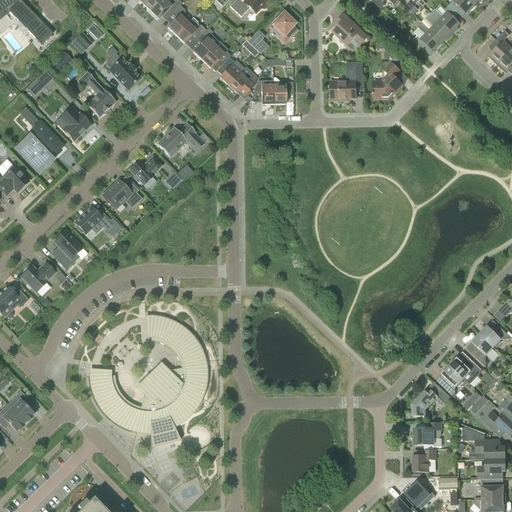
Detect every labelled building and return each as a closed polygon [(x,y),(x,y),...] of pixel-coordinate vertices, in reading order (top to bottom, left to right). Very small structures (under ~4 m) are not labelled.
[(19,18),(25,25),(30,19),(12,2),(10,4),(7,0),(0,0),(0,12),(12,25),(19,18)] [(149,13),(161,0),(142,0),(139,3),(149,13)] [(172,15),(179,7),(181,5),(176,0),(171,0),(167,5),(161,0),(149,13),(158,21),(168,11),(172,15)] [(269,0),(237,0),(229,9),(240,19),(249,10),(255,16),(260,10),(264,10),(264,5),(269,0)] [(387,0),(394,6),(398,1),(396,0),(373,0),(372,2),(380,10),(385,6),(382,3),(384,0),(387,0)] [(466,14),(475,4),(469,0),(454,0),(453,2),(466,14)] [(187,25),(183,20),(185,18),(184,12),(179,7),(172,15),(177,19),(167,30),(175,38),(187,25)] [(430,14),(451,34),(460,24),(450,15),(445,19),(435,9),(430,14)] [(284,46),(292,37),(288,33),(295,26),(283,14),(271,26),(273,28),(269,32),(284,46)] [(442,43),(451,34),(430,14),(422,23),(442,43)] [(360,46),(367,39),(343,16),(338,21),(341,24),(332,33),(347,47),(354,40),(360,46)] [(198,40),(205,32),(200,27),(197,27),(197,24),(192,19),(187,25),(175,38),(183,46),(193,35),(198,40)] [(434,52),(442,43),(422,23),(417,28),(419,29),(414,34),(417,37),(413,41),(424,51),(428,47),(434,52)] [(34,40),(41,46),(52,35),(46,28),(34,40)] [(201,63),(215,48),(215,47),(219,43),(211,36),(212,34),(208,30),(205,32),(198,40),(202,44),(193,54),(201,63)] [(498,64),(510,51),(502,43),(509,36),(504,32),(495,42),(499,46),(489,56),(498,64)] [(86,50),(92,45),(82,34),(75,39),(86,50)] [(254,51),(261,43),(254,36),(247,44),(254,51)] [(221,68),(224,65),(229,59),(231,58),(226,54),(224,56),(215,48),(201,63),(210,71),(216,64),(221,68)] [(511,52),(510,51),(498,64),(507,72),(511,66),(511,52)] [(57,75),(71,61),(63,53),(49,66),(57,75)] [(121,61),(116,55),(105,65),(110,70),(109,72),(127,91),(141,79),(134,72),(135,71),(131,67),(130,67),(122,59),(121,61)] [(227,87),(240,75),(239,74),(244,69),(236,62),(234,64),(229,59),(224,65),(228,70),(219,80),(227,87)] [(330,103),(342,103),(342,101),(356,100),(356,79),(362,79),(362,63),(346,64),(346,83),(330,83),(330,103)] [(374,101),(389,101),(403,86),(395,79),(400,73),(391,64),(384,71),(388,75),(381,82),(373,83),(374,101)] [(103,91),(93,81),(94,81),(87,74),(77,83),(84,90),(88,86),(98,96),(87,107),(98,119),(104,113),(104,114),(109,109),(115,103),(103,91)] [(240,75),(227,87),(236,95),(248,83),(253,88),(256,82),(249,75),(245,80),(240,75)] [(273,79),(273,82),(273,107),(285,106),(285,88),(286,88),(286,83),(279,83),(275,79),(273,79)] [(261,107),(273,107),(273,82),(258,83),(254,93),(261,93),(261,107)] [(28,91),(34,97),(42,90),(36,83),(28,91)] [(78,116),(71,109),(59,120),(66,127),(62,130),(73,142),(80,136),(84,133),(84,132),(90,126),(79,114),(78,116)] [(54,155),(62,148),(39,123),(31,131),(35,135),(18,152),(32,167),(37,163),(41,168),(51,159),(46,154),(50,150),(54,155)] [(157,145),(169,159),(170,159),(170,158),(186,143),(196,153),(204,145),(198,138),(195,135),(196,134),(187,125),(186,125),(187,126),(178,134),(174,129),(173,129),(174,130),(157,145)] [(161,167),(152,158),(144,166),(139,162),(129,172),(134,177),(132,178),(138,184),(139,182),(143,186),(153,177),(152,176),(161,167)] [(187,165),(177,173),(183,181),(192,173),(187,165)] [(0,178),(0,190),(5,196),(13,189),(17,194),(28,183),(21,175),(13,168),(8,173),(2,178),(4,180),(2,181),(0,178)] [(171,190),(180,181),(173,173),(164,182),(171,190)] [(129,193),(119,182),(102,198),(114,211),(128,198),(135,206),(141,200),(131,190),(129,193)] [(90,209),(74,224),(77,227),(75,228),(81,234),(82,233),(85,236),(91,230),(99,222),(104,227),(114,238),(123,229),(113,218),(111,219),(109,222),(101,213),(98,215),(91,208),(90,209)] [(65,272),(79,259),(76,256),(82,250),(65,232),(54,243),(63,253),(55,261),(65,272)] [(54,274),(45,265),(37,273),(32,267),(30,269),(29,268),(28,268),(24,271),(24,273),(25,274),(20,278),(36,294),(47,283),(46,282),(54,274)] [(70,283),(73,279),(69,275),(65,279),(70,283)] [(14,295),(7,288),(0,294),(0,313),(1,314),(8,307),(12,311),(17,306),(20,309),(28,301),(18,292),(14,295)] [(511,302),(511,303),(509,300),(502,308),(508,313),(511,309),(511,302)] [(37,316),(42,311),(38,306),(33,311),(37,316)] [(197,346),(196,343),(192,339),(188,334),(186,332),(181,328),(176,325),(173,324),(171,323),(169,322),(166,321),(160,319),(154,318),(145,318),(145,320),(145,324),(146,336),(151,336),(151,338),(156,339),(155,342),(155,343),(159,344),(163,346),(167,348),(171,351),(174,354),(176,358),(178,361),(180,366),(181,370),(168,372),(161,365),(160,366),(157,369),(156,370),(153,373),(152,374),(149,377),(148,377),(145,380),(145,381),(141,384),(141,385),(138,388),(137,389),(143,396),(140,409),(137,408),(132,406),(129,404),(125,401),(122,398),(120,394),(117,390),(116,386),(115,381),(114,381),(114,382),(110,382),(110,377),(90,378),(90,380),(91,386),(92,392),(93,395),(94,397),(95,399),(96,402),(99,407),(103,412),(105,414),(109,419),(114,423),(116,424),(118,425),(118,426),(120,427),(123,428),(128,430),(134,432),(136,432),(137,430),(138,430),(143,431),(149,431),(151,431),(157,431),(158,433),(158,437),(159,439),(159,443),(160,446),(168,444),(171,443),(178,440),(179,442),(179,441),(178,439),(177,437),(175,431),(174,430),(173,428),(174,428),(179,425),(184,421),(186,419),(188,418),(188,417),(190,416),(192,414),(195,409),(199,404),(200,401),(202,395),(204,390),(205,387),(205,385),(205,384),(205,382),(206,379),(206,373),(205,367),(205,364),(203,358),(201,353),(200,350),(199,348),(198,348),(197,346)] [(480,336),(494,349),(501,341),(511,340),(511,339),(502,330),(496,336),(488,328),(480,336)] [(486,357),(494,349),(480,336),(472,344),(481,353),(475,359),(486,369),(486,357)] [(449,368),(463,381),(471,373),(483,372),(472,362),(466,368),(457,359),(449,368)] [(456,389),(463,381),(449,368),(442,376),(450,384),(444,390),(456,401),(456,389)] [(490,376),(495,381),(501,375),(496,371),(490,376)] [(490,387),(495,382),(486,373),(481,379),(490,387)] [(426,393),(412,407),(413,419),(426,418),(426,412),(435,402),(435,401),(438,398),(431,391),(428,395),(426,393)] [(446,406),(452,400),(443,392),(438,398),(446,406)] [(7,406),(25,424),(26,422),(27,423),(32,418),(31,418),(33,416),(24,406),(28,401),(20,393),(15,397),(16,398),(7,406)] [(504,416),(511,423),(511,397),(510,396),(501,405),(508,412),(504,416)] [(465,403),(460,408),(466,413),(471,408),(465,403)] [(23,426),(25,424),(7,406),(0,413),(0,425),(2,427),(6,423),(16,433),(18,431),(19,431),(24,427),(23,426)] [(511,435),(511,423),(504,416),(500,421),(493,414),(484,423),(501,439),(506,434),(510,438),(511,435)] [(428,431),(414,431),(414,434),(414,447),(424,447),(433,447),(434,447),(434,439),(438,439),(439,439),(440,438),(441,437),(441,436),(442,435),(442,432),(442,425),(428,425),(428,431)] [(478,462),(486,461),(506,461),(505,449),(500,449),(500,442),(485,442),(485,437),(464,429),(462,429),(462,442),(476,442),(476,455),(478,455),(478,462)] [(414,474),(430,474),(436,474),(436,452),(424,452),(425,458),(413,458),(414,474)] [(506,473),(506,461),(486,461),(486,469),(478,469),(478,481),(503,481),(503,473),(506,473)] [(42,485),(57,471),(51,465),(36,479),(42,485)] [(459,496),(458,479),(441,479),(441,490),(452,489),(452,496),(459,496)] [(482,502),(506,501),(506,495),(504,495),(504,481),(482,481),(482,502)] [(420,511),(435,498),(427,490),(425,492),(417,484),(405,496),(420,511)] [(104,511),(89,496),(72,511),(104,511)] [(482,511),(504,511),(504,507),(507,507),(506,501),(482,502),(482,511)] [(418,511),(415,509),(412,511),(409,511),(400,502),(397,504),(396,503),(393,507),(394,508),(391,510),(393,511),(418,511)]
